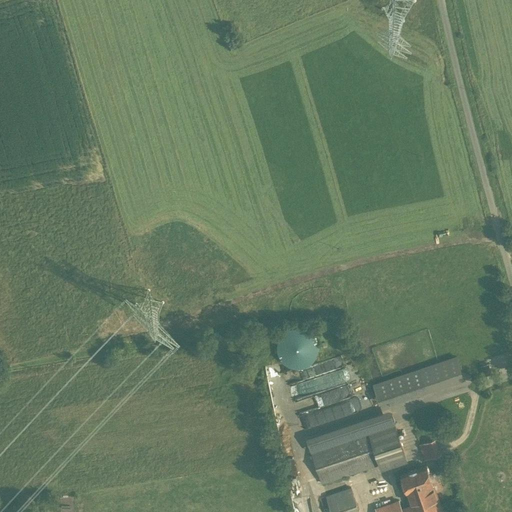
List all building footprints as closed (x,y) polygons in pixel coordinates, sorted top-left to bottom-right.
[(295,366),(302,366),(307,364),(312,361),(316,356),(317,350),(317,344),(316,338),(312,333),(308,329),(302,327),(296,327),(290,328),(284,332),(280,337),(278,343),(278,349),(280,356),(284,361),(289,365),(295,366)] [(456,355),(373,381),(380,405),(464,378),(456,355)] [(341,356),(296,370),(299,379),(316,374),(321,389),(348,381),(341,356)] [(407,460),(390,409),(365,417),(381,463),(382,468),(407,460)] [(365,417),(307,436),(323,482),(381,463),(365,417)] [(441,453),(435,438),(419,444),(424,459),(441,453)] [(293,454),(281,457),(286,474),(297,470),(293,454)] [(399,498),(375,506),(377,511),(442,511),(426,463),(400,472),(410,504),(402,507),(399,498)] [(360,511),(351,486),(326,495),(331,511),(360,511)]
